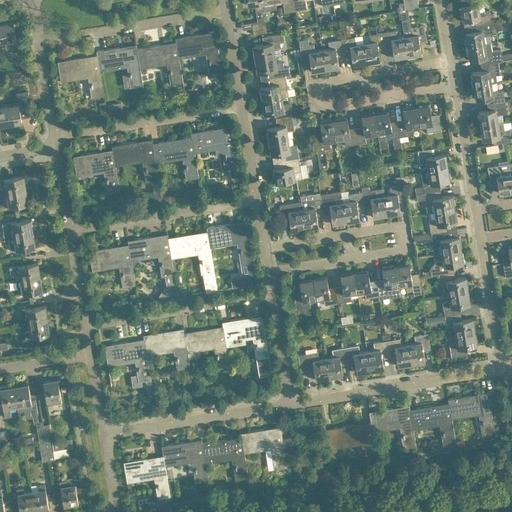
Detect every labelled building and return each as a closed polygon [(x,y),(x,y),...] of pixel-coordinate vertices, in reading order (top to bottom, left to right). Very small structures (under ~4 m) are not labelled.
[(263,10),(262,3),(261,0),(247,0),(249,5),(254,4),(256,11),(261,10),(263,10)] [(275,0),(261,0),(262,3),(263,10),(276,8),(275,0)] [(275,0),(278,0),(282,0),(284,11),(296,10),(294,0),(275,0)] [(294,0),(296,10),(306,8),(305,0),(294,0)] [(419,6),(418,1),(404,4),(404,2),(399,3),(400,9),(405,8),(406,9),(419,6)] [(471,4),(461,6),(463,20),(476,18),(477,23),(477,24),(492,21),(490,9),(480,11),(478,3),(471,4)] [(410,27),(409,20),(402,21),(404,35),(408,54),(420,52),(420,53),(421,53),(419,40),(426,39),(426,41),(427,41),(424,24),(410,27)] [(478,30),(465,32),(468,46),(491,42),(489,34),(494,33),(496,32),(496,30),(496,29),(502,28),(501,20),(492,21),(477,24),(478,30)] [(0,41),(3,41),(4,41),(15,39),(16,43),(17,47),(17,50),(21,49),(19,37),(16,38),(13,21),(0,23),(0,41)] [(253,34),(267,31),(266,25),(252,27),(253,34)] [(397,37),(396,29),(383,32),(385,45),(392,44),(394,57),(395,57),(395,56),(408,54),(404,35),(397,37)] [(199,36),(199,33),(182,36),(183,38),(176,39),(179,58),(208,53),(212,73),(222,71),(215,31),(208,32),(209,34),(203,34),(203,36),(199,36)] [(264,43),(253,45),(253,46),(254,45),(256,58),(275,55),(274,48),(281,47),(280,41),(284,40),(283,32),(272,34),(262,36),(265,36),(266,43),(264,43)] [(380,59),(378,46),(385,45),(383,32),(369,34),(370,41),(363,42),(366,61),(379,59),(380,59)] [(356,43),(355,36),(341,38),(344,52),(351,51),(353,64),(354,64),(353,63),(366,61),(363,42),(356,43)] [(309,44),(308,37),(299,39),(300,45),(303,61),(303,59),(310,58),(312,71),(313,71),(312,70),(325,68),(322,49),(315,51),(314,43),(309,44)] [(339,66),(337,53),(344,52),(341,38),(328,41),(329,48),(322,49),(325,68),(338,65),(338,66),(339,66)] [(491,42),(468,46),(470,59),(483,57),(484,63),(498,61),(503,60),(501,48),(496,49),(492,50),(491,42)] [(144,48),(137,49),(140,68),(167,63),(170,84),(183,82),(179,57),(177,43),(176,43),(171,44),(164,45),(164,46),(160,47),(160,43),(143,46),(144,48)] [(104,49),(96,50),(97,56),(98,56),(100,70),(107,69),(127,66),(128,73),(130,86),(143,84),(140,68),(137,49),(137,47),(137,46),(136,46),(131,47),(130,46),(124,47),(124,49),(120,50),(120,46),(104,49)] [(276,63),(275,55),(256,58),(258,71),(257,71),(258,72),(270,70),(272,77),(290,74),(289,67),(285,67),(284,62),(276,63)] [(100,70),(98,56),(97,56),(92,57),(85,58),(85,59),(82,60),(81,57),(65,59),(65,61),(58,63),(58,60),(61,81),(88,77),(91,97),(104,95),(100,70)] [(481,70),(472,71),(474,84),(474,85),(490,83),(497,81),(496,74),(500,73),(498,62),(498,61),(484,63),(485,69),(481,70)] [(262,86),(260,86),(260,87),(261,87),(262,97),(263,99),(281,96),(289,95),(288,89),(288,87),(287,82),(286,78),(286,75),(286,74),(272,77),(273,84),(262,86)] [(490,83),(474,85),(474,86),(476,99),(486,97),(489,97),(490,103),(504,101),(504,98),(502,88),(492,90),(490,83)] [(0,124),(22,121),(20,111),(31,109),(28,90),(16,92),(18,104),(0,106),(0,124)] [(281,96),(263,99),(263,102),(265,112),(264,112),(264,113),(275,111),(277,111),(278,118),(292,116),(291,109),(290,102),(282,104),(281,96)] [(488,109),(478,111),(481,124),(481,125),(497,122),(496,114),(502,113),(506,113),(504,101),(490,103),(491,109),(488,109)] [(121,102),(108,104),(109,111),(122,108),(121,102)] [(429,105),(416,107),(419,126),(426,124),(427,132),(431,131),(441,129),(439,115),(439,116),(432,117),(431,114),(430,104),(429,104),(429,105)] [(405,121),(398,122),(400,136),(413,134),(412,127),(419,126),(416,107),(403,109),(403,108),(402,108),(404,118),(405,121)] [(377,113),(375,114),(378,132),(381,148),(388,146),(387,138),(393,138),(395,153),(402,152),(400,136),(398,122),(390,123),(390,121),(388,111),(377,113)] [(363,128),(356,129),(359,143),(372,141),(371,133),(378,132),(375,114),(362,116),(362,115),(361,115),(363,128)] [(295,129),(292,116),(278,118),(280,125),(267,127),(267,128),(268,128),(270,140),(288,137),(287,130),(295,129)] [(336,120),(334,120),(337,139),(344,138),(345,145),(359,143),(356,129),(349,130),(349,128),(347,117),(346,117),(346,116),(336,118),(336,120)] [(315,136),(317,150),(318,154),(318,156),(319,161),(320,167),(327,166),(326,160),(325,149),(331,148),(329,140),(337,139),(334,120),(332,121),(331,119),(321,120),(321,122),(320,122),(322,135),(315,136)] [(497,122),(481,125),(483,138),(493,137),(496,136),(497,142),(497,143),(504,142),(511,141),(511,140),(511,135),(510,136),(509,129),(505,129),(503,122),(503,121),(497,122)] [(192,132),(191,132),(192,136),(192,138),(193,138),(195,152),(201,151),(202,151),(202,150),(216,148),(217,156),(223,155),(224,154),(225,157),(227,167),(225,168),(225,171),(231,171),(232,178),(234,178),(235,185),(241,184),(231,125),(230,125),(231,128),(225,129),(225,128),(219,129),(219,131),(215,131),(214,128),(198,130),(192,132)] [(289,145),(288,137),(270,140),(272,153),(271,153),(271,154),(284,152),(285,159),(299,157),(297,143),(289,145)] [(161,191),(152,138),(151,138),(152,141),(146,141),(140,142),(140,144),(136,144),(136,141),(112,145),(116,164),(143,160),(146,180),(152,179),(154,191),(144,192),(146,204),(162,201),(161,191)] [(176,138),(159,141),(163,161),(182,157),(186,179),(199,177),(195,152),(193,138),(192,138),(186,139),(180,140),(180,141),(176,142),(176,138)] [(116,164),(112,145),(113,151),(107,152),(101,153),(101,154),(97,155),(97,151),(80,154),(81,156),(74,157),(74,155),(73,155),(77,176),(103,171),(107,191),(120,189),(115,164),(116,164)] [(424,149),(417,150),(419,157),(420,164),(427,163),(428,169),(447,167),(446,164),(445,154),(445,153),(435,155),(432,155),(431,148),(431,147),(424,149)] [(274,168),(274,169),(276,181),(276,182),(286,180),(295,179),(302,178),(301,171),(300,161),(306,160),(306,158),(314,157),(318,156),(318,154),(317,154),(299,157),(285,159),(286,166),(274,168)] [(498,164),(487,166),(490,181),(497,180),(498,183),(499,192),(511,190),(511,183),(510,173),(509,167),(499,169),(498,164)] [(430,176),(422,178),(423,185),(425,191),(438,189),(437,182),(439,182),(450,180),(450,179),(451,179),(449,168),(447,169),(447,167),(428,169),(430,176)] [(26,189),(24,175),(24,174),(0,178),(1,185),(5,184),(6,192),(26,189)] [(406,198),(405,190),(404,184),(389,186),(391,194),(384,195),(387,213),(400,211),(400,212),(401,212),(398,199),(405,198),(406,198)] [(369,190),(368,186),(361,187),(364,204),(371,203),(374,216),(374,215),(387,213),(384,195),(383,188),(369,190)] [(28,202),(26,189),(6,192),(7,200),(3,200),(4,207),(29,203),(29,202),(28,202)] [(438,189),(425,191),(426,198),(427,205),(428,212),(435,211),(453,208),(453,205),(455,205),(453,195),(452,195),(452,194),(441,196),(439,196),(438,189)] [(334,196),(321,198),(323,211),(330,210),(331,213),(332,223),(333,223),(333,222),(346,220),(343,202),(341,191),(341,190),(333,191),(334,196)] [(350,201),(343,202),(346,220),(359,218),(359,219),(359,218),(358,208),(357,206),(364,204),(362,191),(353,192),(349,193),(350,201)] [(318,225),(316,212),(323,211),(321,198),(300,201),(302,209),(305,227),(307,226),(308,229),(318,227),(318,225)] [(305,227),(302,209),(300,201),(289,203),(279,204),(282,218),(289,217),(291,230),(292,230),(292,229),(305,227)] [(429,219),(431,232),(445,230),(444,223),(456,221),(456,220),(454,210),(453,208),(435,211),(436,218),(429,219)] [(13,235),(33,232),(31,218),(3,222),(5,237),(13,235)] [(230,222),(214,225),(217,246),(237,243),(240,263),(243,262),(248,262),(249,273),(231,276),(232,287),(257,283),(255,272),(253,261),(247,222),(246,222),(234,224),(234,225),(231,226),(230,222)] [(445,230),(431,232),(432,239),(433,246),(435,253),(442,252),(460,249),(460,246),(458,236),(459,236),(459,235),(458,235),(446,237),(445,230)] [(13,235),(9,236),(11,244),(12,250),(16,249),(21,249),(24,248),(26,248),(36,246),(35,246),(33,232),(13,235)] [(151,235),(128,239),(132,266),(133,266),(139,259),(158,255),(161,276),(165,275),(166,284),(159,294),(160,298),(177,295),(175,282),(174,276),(173,270),(170,246),(169,239),(168,237),(168,233),(167,233),(167,235),(162,236),(155,237),(156,238),(152,239),(151,235)] [(191,233),(175,236),(175,238),(178,256),(194,254),(198,253),(201,272),(201,274),(203,273),(206,291),(217,289),(214,271),(210,247),(208,233),(202,234),(202,233),(195,234),(196,236),(192,236),(191,233)] [(122,286),(136,284),(133,266),(132,266),(128,239),(127,239),(129,246),(123,247),(123,246),(116,247),(117,249),(113,249),(112,246),(96,249),(96,251),(90,252),(89,250),(92,270),(102,269),(119,266),(122,286)] [(510,260),(503,261),(503,263),(505,272),(505,276),(511,275),(511,246),(508,247),(510,256),(510,260)] [(436,261),(430,268),(430,271),(431,274),(438,273),(438,274),(452,271),(451,264),(453,264),(463,262),(463,261),(464,261),(463,251),(461,251),(460,249),(442,252),(443,259),(436,261)] [(40,275),(38,262),(38,261),(9,266),(10,273),(15,272),(17,279),(40,275)] [(398,266),(396,266),(399,285),(405,284),(406,291),(413,290),(414,294),(422,293),(420,282),(419,275),(418,275),(411,276),(411,273),(409,263),(408,263),(408,264),(398,266)] [(384,280),(377,281),(379,295),(393,293),(393,296),(400,295),(399,285),(396,266),(393,266),(393,265),(382,266),(383,267),(382,267),(384,278),(384,280)] [(367,271),(354,273),(357,291),(364,290),(365,298),(372,297),(372,301),(380,300),(379,295),(377,281),(370,283),(368,270),(367,270),(367,271)] [(452,271),(438,274),(440,287),(447,286),(448,293),(467,290),(467,288),(465,277),(466,277),(466,276),(455,278),(453,278),(452,271)] [(343,287),(336,288),(338,302),(351,300),(350,293),(357,291),(354,273),(342,275),(341,274),(343,287)] [(42,289),(40,275),(17,279),(19,294),(43,290),(43,289),(42,289)] [(326,277),(313,280),(316,298),(323,297),(325,305),(338,302),(336,288),(329,289),(327,277),(326,277)] [(295,295),(294,295),(296,309),(306,307),(310,307),(309,299),(316,298),(313,280),(300,282),(300,281),(301,291),(302,294),(295,295)] [(450,301),(442,302),(444,310),(445,315),(458,312),(457,305),(459,305),(470,303),(470,302),(469,303),(467,292),(467,290),(448,293),(450,301)] [(507,290),(499,291),(500,298),(501,298),(508,297),(507,290)] [(47,319),(45,305),(46,305),(45,305),(21,309),(22,315),(26,315),(27,322),(47,319)] [(445,320),(443,320),(445,329),(447,328),(454,327),(455,334),(474,331),(474,329),(472,318),(473,318),(472,317),(462,319),(460,319),(458,312),(445,315),(445,318),(445,320)] [(231,332),(229,332),(230,341),(231,345),(245,343),(245,339),(253,337),(254,348),(256,357),(269,355),(265,332),(265,329),(263,317),(262,317),(256,318),(250,319),(250,320),(246,321),(246,317),(230,320),(229,320),(231,332)] [(29,330),(25,330),(26,337),(36,335),(39,335),(50,333),(51,333),(52,333),(50,323),(49,323),(48,323),(47,319),(27,322),(29,330)] [(194,351),(187,352),(188,358),(201,356),(200,350),(214,348),(216,358),(217,368),(230,366),(227,345),(225,333),(224,327),(223,327),(211,329),(211,330),(207,331),(207,328),(190,330),(191,333),(194,351)] [(167,330),(150,333),(152,343),(154,354),(174,350),(176,361),(177,370),(190,368),(188,358),(187,352),(184,330),(183,330),(178,331),(177,331),(171,332),(171,333),(167,334),(167,330)] [(457,341),(449,342),(450,346),(451,356),(465,354),(465,353),(464,346),(466,346),(477,344),(476,344),(474,333),(474,331),(455,334),(457,341)] [(415,343),(408,344),(411,362),(424,360),(424,361),(425,361),(423,350),(423,348),(430,347),(429,339),(428,333),(414,335),(415,343)] [(400,338),(387,340),(389,353),(396,352),(398,365),(399,365),(399,364),(411,362),(408,344),(401,345),(400,338)] [(105,347),(108,365),(118,363),(135,360),(137,371),(137,374),(132,375),(134,386),(143,385),(142,380),(145,380),(151,379),(147,355),(145,344),(145,340),(144,340),(139,341),(132,342),(132,343),(129,344),(128,341),(112,343),(112,346),(105,347)] [(374,349),(367,350),(370,369),(383,367),(384,367),(382,354),(389,353),(387,340),(373,342),(374,349)] [(359,344),(345,347),(348,360),(355,359),(357,372),(358,372),(357,371),(370,369),(367,350),(360,352),(359,344)] [(333,356),(326,357),(329,376),(342,373),(342,374),(343,374),(341,364),(341,361),(348,360),(345,347),(342,347),(338,348),(331,349),(333,356)] [(304,353),(298,354),(301,370),(306,369),(307,369),(307,367),(314,366),(316,379),(316,378),(329,376),(326,357),(319,358),(317,351),(314,352),(304,353)] [(265,377),(254,379),(255,386),(266,384),(265,377)] [(61,398),(58,378),(57,378),(57,379),(44,381),(44,380),(43,380),(47,404),(54,403),(62,402),(61,398)] [(28,383),(14,386),(17,406),(25,404),(26,408),(30,407),(31,413),(37,412),(35,398),(31,399),(31,397),(30,394),(28,383)] [(10,384),(0,385),(0,388),(2,399),(2,402),(4,412),(5,416),(11,415),(10,411),(10,407),(17,406),(14,386),(10,386),(10,384)] [(449,398),(448,398),(449,402),(449,404),(450,404),(452,418),(455,418),(479,414),(482,434),(485,434),(495,432),(488,394),(482,395),(482,394),(476,395),(476,397),(472,397),(472,394),(452,397),(449,398)] [(433,404),(416,407),(418,417),(420,428),(440,424),(443,445),(450,444),(451,450),(435,453),(437,464),(458,461),(458,456),(457,454),(457,449),(456,443),(452,418),(450,404),(449,404),(437,406),(437,407),(433,408),(433,404)] [(393,407),(376,409),(378,419),(380,430),(400,427),(403,447),(416,445),(413,429),(411,418),(410,408),(410,407),(409,407),(403,408),(403,407),(397,408),(397,410),(393,410),(393,407)] [(43,424),(42,424),(45,442),(52,441),(49,423),(43,424)] [(336,447),(329,448),(331,465),(339,464),(336,447),(362,443),(366,464),(378,462),(374,433),(373,431),(372,423),(371,423),(366,424),(365,424),(359,425),(359,426),(355,427),(355,423),(333,427),(333,429),(336,447)] [(39,443),(45,442),(42,424),(36,425),(39,443)] [(248,431),(240,432),(241,436),(242,438),(243,446),(244,453),(251,452),(271,448),(274,469),(287,467),(286,460),(296,458),(292,436),(282,438),(281,428),(280,428),(268,430),(268,431),(265,432),(264,428),(248,431)] [(0,438),(2,449),(9,448),(6,430),(0,431),(0,438)] [(52,441),(45,442),(48,460),(55,459),(55,457),(53,449),(67,447),(68,446),(69,449),(69,446),(73,446),(72,438),(71,437),(52,441)] [(209,441),(202,442),(203,448),(205,463),(212,462),(232,458),(235,479),(248,477),(244,453),(243,446),(242,438),(236,439),(229,440),(230,441),(226,442),(225,439),(209,441)] [(168,444),(162,445),(163,455),(163,457),(164,457),(165,465),(172,464),(192,461),(195,481),(208,479),(205,463),(203,448),(202,442),(202,441),(201,441),(196,442),(196,441),(189,443),(189,444),(186,444),(185,441),(168,444)] [(42,461),(48,460),(45,442),(39,443),(42,461)] [(5,467),(11,466),(9,448),(2,449),(5,467)] [(125,463),(124,464),(127,482),(137,480),(154,477),(157,497),(159,511),(172,511),(171,504),(170,495),(165,465),(164,457),(163,457),(158,458),(151,459),(152,460),(148,461),(147,457),(131,460),(131,462),(125,463)] [(65,481),(60,481),(61,486),(61,491),(62,494),(64,506),(64,505),(78,503),(76,489),(82,488),(80,477),(80,478),(75,479),(67,480),(65,481)] [(49,508),(47,498),(45,484),(38,485),(39,489),(31,490),(35,510),(48,507),(48,508),(49,508)] [(24,491),(23,487),(16,488),(20,511),(21,511),(35,510),(31,490),(24,491)]
